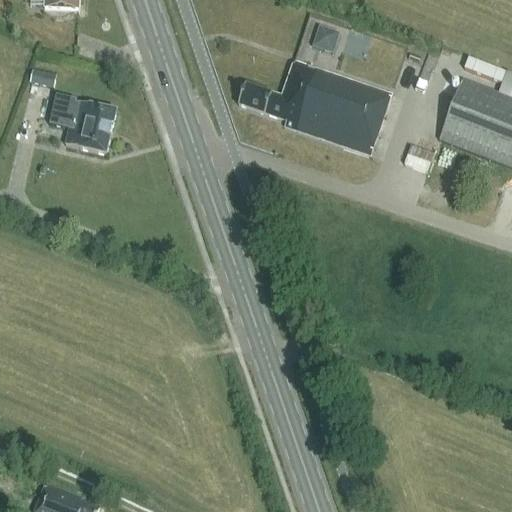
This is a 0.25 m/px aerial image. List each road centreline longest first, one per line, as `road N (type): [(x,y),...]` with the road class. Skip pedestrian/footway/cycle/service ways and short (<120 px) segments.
road 1 (primary): [(320,511),(145,0)]
road 2 (track): [(156,511),(20,456)]
